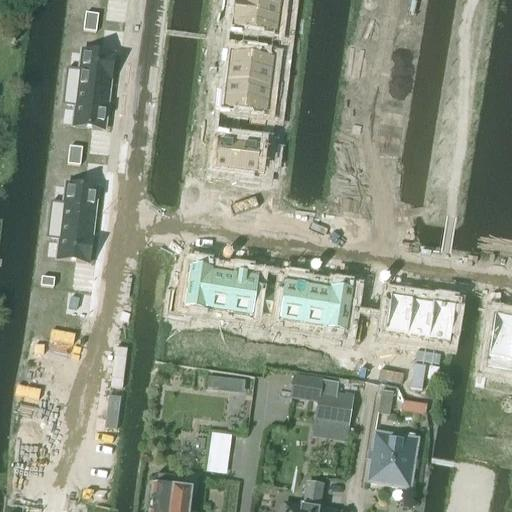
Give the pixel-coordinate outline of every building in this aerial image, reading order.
[(234,0),(234,5),(278,10),(279,0),(234,0)] [(234,5),(231,32),(260,35),(258,48),(273,50),(278,10),(234,5)] [(84,16),(83,25),(96,26),(97,17),(84,16)] [(83,25),(82,33),(95,35),(96,26),(83,25)] [(228,58),(224,85),(268,90),(273,50),(258,48),(256,61),(228,58)] [(66,71),(63,90),(108,95),(113,57),(81,53),(78,73),(66,71)] [(220,90),(218,106),(222,106),(221,112),(250,116),(248,129),(263,131),(268,90),(224,85),(224,90),(220,90)] [(63,90),(61,108),(74,110),(72,129),(103,133),(108,95),(63,90)] [(212,154),(211,162),(214,167),(214,172),(253,177),(259,136),(239,134),(238,147),(217,144),(216,150),(212,154)] [(68,149),(67,158),(80,160),(81,151),(68,149)] [(67,158),(66,167),(79,168),(80,160),(67,158)] [(50,205),(47,223),(92,229),(97,191),(65,187),(62,206),(50,205)] [(47,223),(45,242),(58,243),(56,263),(87,267),(92,229),(47,223)] [(171,293),(167,317),(181,319),(182,313),(204,316),(205,315),(211,274),(211,273),(207,272),(208,268),(193,266),(193,270),(189,269),(185,296),(171,293)] [(211,274),(205,315),(227,318),(233,278),(211,274)] [(233,278),(227,318),(250,322),(250,318),(264,320),(268,296),(254,294),(256,279),(234,276),(233,278)] [(41,280),(39,289),(52,291),(53,281),(41,280)] [(268,296),(264,320),(278,322),(277,326),(300,329),(306,289),(306,287),(284,284),(282,298),(268,296)] [(323,333),(322,334),(345,338),(344,344),(358,346),(361,323),(347,321),(352,294),(347,293),(348,289),(334,287),(333,291),(329,291),(329,292),(323,333)] [(306,289),(300,329),(323,333),(329,292),(306,289)] [(389,300),(383,338),(405,341),(410,305),(410,303),(389,300)] [(410,305),(405,341),(426,344),(432,308),(410,305)] [(432,308),(426,344),(447,348),(453,310),(432,306),(432,308)] [(492,318),(485,362),(511,365),(511,317),(499,315),(498,319),(492,318)] [(296,360),(295,368),(307,370),(308,362),(296,360)] [(198,363),(197,371),(209,373),(210,365),(198,363)] [(476,366),(474,378),(482,380),(484,368),(476,366)] [(388,368),(387,376),(399,378),(400,370),(388,368)] [(400,370),(399,378),(411,380),(412,372),(400,370)] [(422,373),(421,381),(433,383),(434,375),(422,373)] [(292,390),(291,399),(317,403),(314,426),(347,432),(353,400),(335,397),(336,395),(337,386),(294,379),(292,390)] [(420,430),(419,438),(435,441),(436,432),(420,430)] [(417,442),(373,436),(366,486),(410,492),(417,442)] [(151,489),(147,511),(185,511),(188,493),(171,491),(172,480),(153,478),(152,489),(151,489)] [(317,511),(321,489),(312,487),(305,486),(302,507),(299,506),(298,509),(282,507),(281,511),(317,511)]
